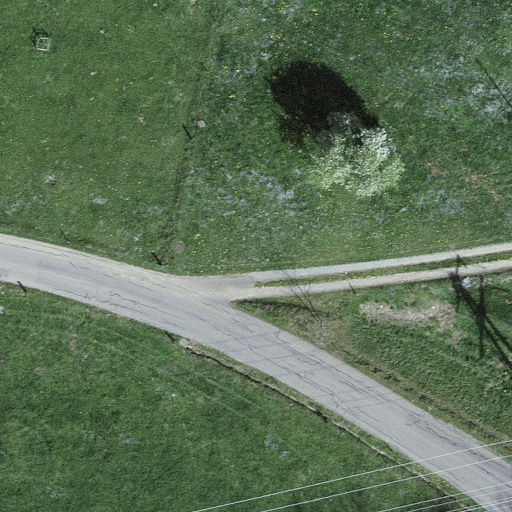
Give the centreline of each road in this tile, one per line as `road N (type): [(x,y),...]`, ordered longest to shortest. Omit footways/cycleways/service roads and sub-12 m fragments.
road 1 (unclassified): [(511,490),(300,364),(135,296),(0,259)]
road 2 (track): [(135,296),(511,257)]
